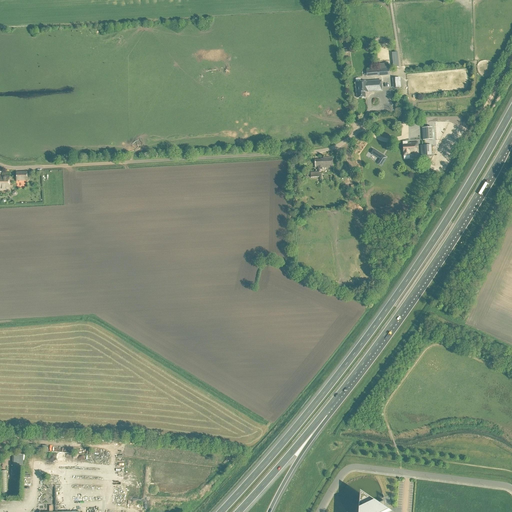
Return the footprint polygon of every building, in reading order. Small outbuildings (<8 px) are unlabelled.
[(388,65),(378,65),(378,70),(367,71),(367,75),(378,74),(378,76),(388,75),(388,65)] [(360,79),(359,79),(356,79),(355,80),(356,83),(355,83),(356,93),(357,93),(357,98),(365,98),(365,91),(377,90),(377,92),(382,91),(381,81),(367,82),(367,83),(364,84),(364,82),(360,82),(360,79)] [(432,128),(422,128),(423,140),(432,140),(432,128)] [(407,144),(407,145),(403,146),(404,156),(410,156),(409,153),(418,153),(417,143),(411,143),(411,144),(407,144)] [(431,145),(422,146),(422,156),(432,156),(431,145)] [(374,150),(372,154),(380,159),(377,164),(381,166),(386,158),(374,150)] [(310,173),(311,178),(319,177),(320,181),(321,181),(320,170),(322,170),(322,168),(333,168),(333,158),(323,158),(324,161),(320,161),(320,160),(315,161),(315,168),(318,168),(318,172),(310,173)] [(27,172),(16,173),(16,181),(27,181),(27,172)] [(0,190),(10,191),(9,176),(0,176),(0,190)] [(384,501),(376,505),(359,493),(357,511),(392,511),(391,511),(387,511),(384,510),(384,501)]
